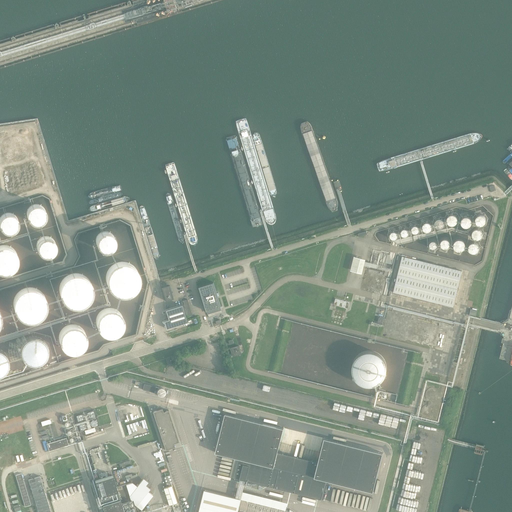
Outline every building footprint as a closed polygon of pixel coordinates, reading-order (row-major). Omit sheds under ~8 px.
[(23,153),(23,150),(22,147),(20,144),(18,143),(15,142),(12,142),(9,143),(6,145),(5,148),(4,151),(5,154),(6,157),(9,159),(11,160),(15,161),(18,160),(20,158),(22,156),(23,153)] [(45,217),(45,213),(44,211),(43,208),(40,206),(37,206),(34,206),(31,207),(29,209),(27,211),(27,214),(27,218),(28,220),(31,223),(33,224),(37,224),(40,224),(42,222),(44,220),(45,217)] [(457,219),(457,217),(456,215),(454,214),(453,213),(452,213),(450,213),(449,214),(448,214),(447,215),(446,216),(446,217),(446,218),(446,220),(447,222),(448,223),(449,224),(451,224),(452,224),(454,224),(455,223),(456,221),(457,220),(457,219)] [(485,219),(485,217),(484,215),(482,214),(481,213),(480,213),(478,213),(477,214),(476,215),(475,215),(475,216),(474,217),(474,219),(475,220),(475,222),(476,222),(476,223),(478,224),(479,224),(481,224),(482,224),(483,223),(485,221),(485,220),(485,219)] [(18,225),(18,222),(17,219),(15,216),(12,215),(9,214),(6,214),(3,215),(1,217),(0,219),(0,227),(1,229),(3,231),(6,232),(9,233),(12,232),(15,230),(17,228),(18,225)] [(471,220),(470,218),(470,217),(469,216),(468,215),(467,215),(465,214),(464,215),(463,215),(461,216),(460,218),(460,220),(460,221),(460,222),(461,224),(463,225),(464,225),(465,225),(467,225),(468,225),(469,224),(470,223),(470,222),(471,220)] [(443,223),(443,221),(442,219),(440,218),(439,218),(438,218),(437,218),(435,219),(434,220),(434,221),(433,222),(434,224),(435,226),(436,227),(437,227),(438,228),(440,227),(441,227),(442,226),(443,225),(443,224),(443,223)] [(431,226),(431,225),(430,223),(428,222),(427,222),(427,221),(425,222),(424,222),(423,223),(422,224),(422,225),(422,226),(422,228),(423,229),(424,230),(426,231),(428,231),(428,230),(429,230),(430,228),(431,226)] [(419,229),(419,228),(419,227),(418,226),(417,225),(415,225),(413,225),(412,226),(411,227),(411,229),(412,230),(412,231),(414,232),(415,233),(417,232),(418,231),(419,230),(419,229)] [(482,233),(482,232),(481,231),(481,229),(480,229),(479,228),(478,227),(477,227),(475,227),(474,227),(473,228),(472,229),(472,230),(471,231),(471,232),(471,233),(471,234),(472,236),(474,237),(475,238),(476,238),(477,238),(478,238),(479,237),(480,236),(481,236),(481,235),(482,233)] [(408,232),(408,231),(408,230),(407,229),(406,228),(405,228),(404,228),(403,228),(402,229),(401,230),(400,232),(401,233),(401,234),(402,235),(404,236),(406,236),(407,235),(408,234),(408,233),(408,232)] [(397,235),(397,233),(396,232),(395,231),(394,231),(393,231),(392,231),(390,232),(390,233),(389,234),(390,236),(390,237),(392,238),(393,239),(395,238),(396,238),(397,236),(397,235)] [(115,244),(115,240),(114,238),(112,235),(109,233),(106,232),(103,233),(100,234),(98,236),(97,238),(96,241),(96,245),(98,247),(100,250),(103,251),(106,251),(109,251),(112,249),(114,246),(115,244)] [(449,242),(449,240),(448,239),(446,238),(444,237),(443,238),(441,238),(440,240),(440,242),(440,243),(440,244),(441,245),(442,246),(443,247),(444,247),(446,246),(447,246),(448,245),(449,244),(449,242)] [(56,249),(56,246),(55,243),(53,240),(50,238),(47,238),(44,238),(41,239),(39,241),(37,244),(37,247),(37,250),(39,253),(41,255),(44,256),(47,256),(50,256),(53,254),(55,252),(56,249)] [(465,244),(465,242),(464,240),(463,240),(462,239),(462,238),(460,238),(459,238),(458,238),(457,238),(455,239),(454,240),(453,241),(453,243),(453,244),(453,245),(453,246),(454,248),(455,249),(456,249),(458,250),(460,250),(461,250),(462,249),(463,248),(464,248),(465,246),(465,245),(465,244)] [(439,244),(439,243),(438,241),(437,241),(435,240),(434,240),(432,241),(431,242),(431,244),(431,245),(432,247),(433,248),(434,248),(435,248),(436,248),(438,247),(438,246),(439,244)] [(478,247),(478,246),(478,244),(477,242),(475,241),(473,241),(472,241),(471,241),(470,242),(469,242),(468,244),(467,245),(467,246),(467,247),(468,248),(469,250),(470,251),(471,251),(473,252),(474,252),(475,251),(476,251),(477,250),(478,248),(478,247)] [(0,272),(4,273),(8,272),(12,270),(15,267),(17,263),(17,258),(16,254),(13,250),(10,248),(6,246),(1,247),(0,247),(0,272)] [(462,271),(402,256),(393,293),(453,307),(462,271)] [(110,290),(114,293),(118,295),(123,296),(128,294),(133,292),(136,288),(138,283),(138,278),(137,273),(134,269),(130,266),(126,264),(121,263),(116,265),(111,267),(108,271),(106,276),(106,281),(107,286),(110,290)] [(63,301),(67,305),(72,307),(77,307),(82,306),(86,303),(89,299),(91,295),(92,290),(90,285),(88,280),(84,277),(79,275),(74,275),(69,276),(65,279),(62,283),(60,287),(59,292),(61,297),(63,301)] [(217,294),(213,282),(199,287),(206,311),(221,307),(220,303),(217,294)] [(161,286),(160,286),(165,301),(167,300),(168,300),(171,299),(170,299),(172,298),(172,297),(173,297),(169,285),(169,284),(168,283),(167,283),(166,283),(161,285),(161,286)] [(18,315),(21,318),(26,320),(31,321),(36,319),(40,317),(44,313),(46,308),(46,303),(45,298),(42,294),(38,291),(33,289),(28,288),(23,290),(19,292),(16,296),(14,301),(14,306),(15,311),(18,315)] [(187,299),(181,301),(186,318),(192,316),(187,299)] [(335,299),(333,305),(348,309),(349,303),(335,299)] [(168,320),(163,321),(166,329),(187,322),(181,305),(165,310),(167,315),(168,320)] [(98,331),(101,334),(105,336),(109,337),(114,336),(118,334),(121,330),(122,326),(123,322),(121,317),(119,314),(115,311),(111,310),(107,310),(103,311),(99,314),(97,318),(96,322),(96,327),(98,331)] [(335,310),(332,322),(341,325),(344,313),(335,310)] [(60,347),(63,350),(67,352),(72,353),(76,352),(80,350),(83,347),(85,343),(85,338),(84,334),(81,330),(78,328),(73,326),(69,326),(65,328),(61,331),(59,334),(58,339),(59,343),(60,347)] [(21,358),(24,361),(28,363),(32,364),(36,363),(40,361),(43,358),(45,354),(45,349),(44,345),(42,341),(38,339),(34,337),(29,337),(25,339),(22,342),(19,345),(18,350),(19,354),(21,358)] [(238,345),(229,348),(232,357),(241,354),(238,345)] [(353,356),(353,371),(359,386),(373,385),(381,382),(381,379),(386,377),(386,366),(380,351),(365,352),(353,356)] [(155,386),(144,384),(142,390),(153,392),(155,386)] [(162,409),(152,412),(165,450),(174,447),(173,444),(179,442),(168,410),(163,412),(162,409)] [(283,428),(225,413),(215,453),(238,458),(234,478),(317,498),(321,500),(326,480),(373,492),(382,453),(324,438),(318,462),(277,452),(283,428)] [(47,444),(49,451),(68,445),(66,438),(47,444)] [(21,474),(16,475),(25,506),(30,504),(21,474)] [(116,487),(112,475),(94,481),(103,511),(123,511),(121,503),(131,500),(126,484),(116,487)] [(40,476),(29,480),(34,497),(45,494),(40,476)] [(171,486),(164,489),(169,506),(177,503),(171,486)] [(50,511),(45,494),(34,497),(38,511),(50,511)] [(203,495),(198,511),(237,511),(240,504),(203,495)]
